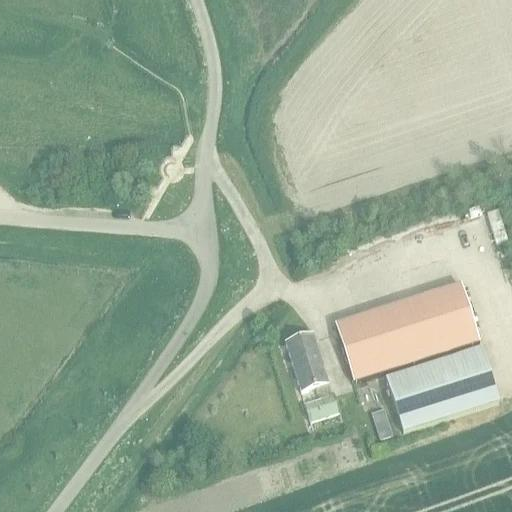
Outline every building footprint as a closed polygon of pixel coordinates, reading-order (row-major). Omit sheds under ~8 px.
[(509,238),(498,210),(485,214),(496,243),(509,238)] [(509,245),(497,249),(499,257),(511,253),(509,245)] [(460,288),(334,329),(353,387),(479,347),(460,288)] [(298,405),(330,394),(315,347),(283,357),(298,405)] [(385,382),(402,436),(498,405),(481,352),(385,382)] [(385,419),(373,423),(379,443),(391,439),(385,419)]
